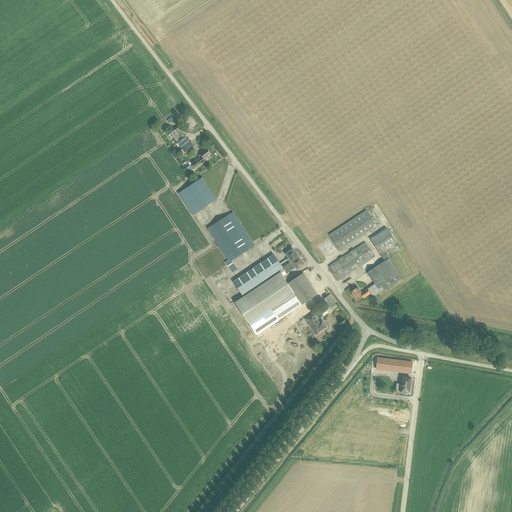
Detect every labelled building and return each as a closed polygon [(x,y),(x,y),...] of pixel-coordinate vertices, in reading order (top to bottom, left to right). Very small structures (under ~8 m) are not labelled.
[(178,128),(171,134),(177,142),(182,149),(180,151),(183,155),(185,153),(193,146),(185,136),(178,128)] [(193,165),(191,166),(194,169),(196,168),(205,161),(204,159),(211,154),(207,149),(198,156),(199,157),(191,163),(193,165)] [(202,178),(185,189),(178,193),(193,215),(200,211),(217,200),(202,178)] [(366,210),(329,235),(339,251),(377,226),(366,210)] [(233,212),(208,229),(228,260),(225,262),(232,273),(237,269),(232,261),(255,246),(233,212)] [(357,288),(351,292),(356,301),(358,300),(360,298),(362,297),(363,299),(370,294),(373,297),(384,289),(385,290),(402,279),(389,258),(390,258),(389,257),(387,254),(386,255),(384,251),(397,243),(387,228),(370,239),(385,261),(367,272),(375,284),(369,288),(368,288),(362,292),(358,287),(357,287),(357,288)] [(362,244),(329,267),(338,281),(375,257),(365,242),(362,244)] [(290,264),(299,257),(293,249),(286,254),(288,258),(280,264),(274,254),(233,282),(236,286),(243,296),(270,277),(279,271),(283,268),(284,270),(291,266),(290,264)] [(284,270),(283,268),(280,270),(284,276),(296,268),(298,270),(305,265),(299,257),(290,264),(291,266),(284,270)] [(294,294),(288,284),(280,273),(235,303),(256,335),(270,326),(270,327),(279,321),(271,309),(294,294)] [(288,284),(294,294),(302,305),(318,294),(304,273),(301,275),(288,284)] [(271,309),(279,321),(302,305),(294,294),(271,309)] [(331,309),(336,305),(338,303),(331,294),(324,299),(331,309)] [(313,314),(305,319),(316,335),(327,327),(323,323),(322,324),(321,322),(319,323),(313,314)] [(377,357),(376,370),(411,374),(413,361),(377,357)] [(397,383),(396,391),(400,391),(400,393),(410,394),(412,377),(402,376),(401,383),(397,383)]
